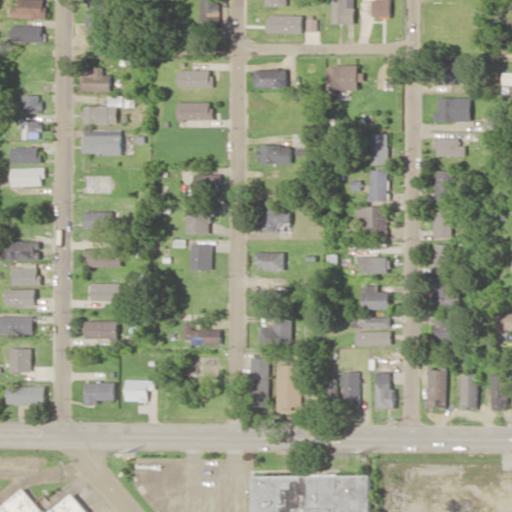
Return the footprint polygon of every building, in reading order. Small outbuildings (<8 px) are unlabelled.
[(47,17),(47,0),(20,0),(20,5),(13,5),(13,16),(47,17)] [(91,0),(91,8),(106,8),(106,0),(91,0)] [(220,23),(219,0),(202,0),(203,23),(220,23)] [(355,23),(355,0),(333,0),(333,22),(355,23)] [(391,0),(373,0),(373,16),(391,16),(391,0)] [(103,39),(102,13),(88,14),(89,40),(103,39)] [(303,14),(270,14),(269,32),(303,32),(303,14)] [(45,25),(12,24),(12,40),(45,41),(45,25)] [(456,84),(456,58),(436,58),(436,83),(456,84)] [(327,64),(327,88),(358,88),(359,65),(327,64)] [(112,91),(113,74),(104,74),(104,67),(86,67),(85,90),(112,91)] [(214,87),(214,69),(180,68),(180,86),(214,87)] [(287,68),(255,69),(256,87),(288,86),(287,68)] [(42,94),(24,94),(24,112),(42,112),(42,94)] [(84,105),(84,123),(119,123),(118,106),(120,106),(119,95),(109,95),(110,105),(84,105)] [(471,96),(439,97),(439,111),(435,111),(435,121),(472,120),(471,96)] [(214,101),(179,100),(179,119),(214,119),(214,101)] [(41,120),(23,120),(24,138),(42,138),(41,120)] [(123,153),(123,129),(85,128),(85,153),(123,153)] [(371,164),(389,164),(388,132),(371,133),(371,164)] [(293,145),(304,145),(304,134),(294,134),(293,145)] [(459,137),(435,138),(435,155),(466,155),(465,145),(460,145),(459,137)] [(292,162),(291,144),(259,145),(260,163),(292,162)] [(13,161),(41,162),(41,146),(13,146),(13,161)] [(13,167),(14,185),(45,185),(45,166),(13,167)] [(388,169),(370,169),(371,200),(389,200),(388,169)] [(453,169),(436,170),(436,200),(454,200),(453,169)] [(218,187),(219,173),(195,173),(194,195),(209,195),(209,187),(218,187)] [(452,237),(453,206),(434,205),(433,236),(452,237)] [(187,232),(211,233),(212,207),(188,206),(187,232)] [(389,206),(357,206),(356,219),(368,219),(368,235),(388,236),(389,206)] [(264,230),(292,231),(292,207),(264,207),(264,230)] [(114,211),(87,210),(87,226),(114,226),(114,211)] [(42,241),(3,240),(3,258),(41,259),(42,241)] [(214,269),(215,243),(193,243),(192,268),(214,269)] [(454,243),(436,243),(435,273),(454,273),(454,243)] [(123,265),(123,248),(88,248),(88,266),(123,265)] [(286,251),(259,251),(259,269),(286,269),(286,251)] [(360,256),(360,272),(392,271),(391,256),(360,256)] [(14,284),(40,283),(40,262),(25,263),(25,267),(14,268),(14,284)] [(437,306),(461,307),(462,281),(438,280),(437,306)] [(121,282),(93,282),(93,299),(121,299),(121,282)] [(363,284),(364,309),(391,308),(391,290),(379,291),(379,284),(363,284)] [(37,289),(8,288),(7,305),(37,306),(37,289)] [(511,312),(501,313),(501,329),(511,328),(511,312)] [(261,327),(261,345),(293,345),(294,313),(276,313),(276,327),(261,327)] [(456,339),(456,314),(434,313),(433,338),(456,339)] [(2,332),(34,333),(35,316),(2,314),(2,332)] [(354,316),(354,326),(392,326),(392,317),(354,316)] [(87,338),(119,338),(119,320),(87,320),(87,338)] [(193,328),(193,321),(186,321),(185,338),(195,338),(195,344),(223,344),(223,329),(193,328)] [(393,343),(392,330),(358,331),(358,344),(393,343)] [(33,347),(12,347),(11,371),(33,371),(33,347)] [(271,406),(272,357),(253,357),(252,406),(271,406)] [(304,406),(305,364),(280,364),(279,406),(304,406)] [(448,369),(429,368),(429,406),(448,406),(448,369)] [(362,403),(361,370),(346,371),(346,403),(362,403)] [(397,407),(396,387),(392,387),(391,371),(378,371),(379,408),(397,407)] [(480,372),(464,372),(463,407),(479,407),(480,372)] [(493,408),(510,408),(509,372),(493,372),(493,408)] [(128,400),(151,400),(151,389),(157,389),(157,379),(128,378),(128,400)] [(87,382),(87,401),(117,400),(117,381),(87,382)] [(46,386),(8,385),(8,403),(46,403),(46,386)] [(371,511),(371,474),(252,475),(252,511),(371,511)] [(90,511),(75,493),(50,511),(45,511),(26,487),(2,507),(0,504),(0,511),(90,511)]
